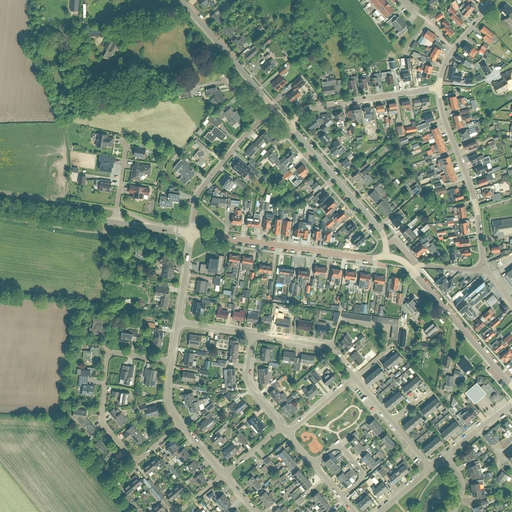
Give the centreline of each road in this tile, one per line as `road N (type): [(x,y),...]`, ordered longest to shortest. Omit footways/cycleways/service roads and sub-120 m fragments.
road 1 (residential): [(181,424),(135,462),(101,420),(108,352),(171,361)]
road 2 (tertiary): [(385,256),(191,232)]
road 3 (residential): [(191,232),(201,187),(259,122),(220,76)]
road 4 (unclassified): [(484,266),(474,198),(438,87)]
road 5 (residential): [(288,124),(180,0)]
road 6 (unclassified): [(385,243),(288,124)]
road 7 (tertiary): [(511,386),(412,270)]
road 8 (unclassified): [(428,89),(314,107),(288,124)]
